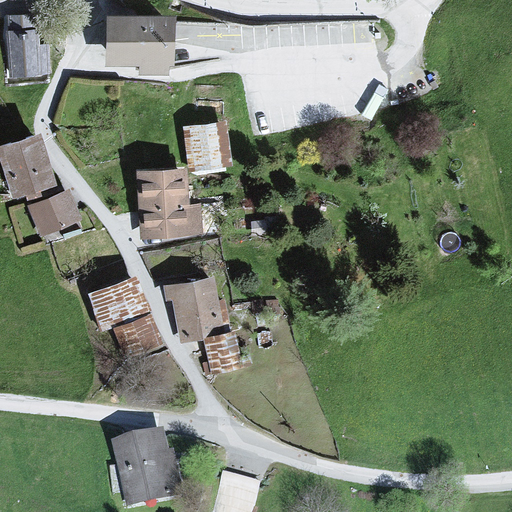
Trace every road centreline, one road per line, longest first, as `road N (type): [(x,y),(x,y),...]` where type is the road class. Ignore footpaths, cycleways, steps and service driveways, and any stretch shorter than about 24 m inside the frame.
road 1 (residential): [(0,404),(173,428),(323,472),(511,485)]
road 2 (residential): [(213,0),(254,10),(392,11),(431,2)]
